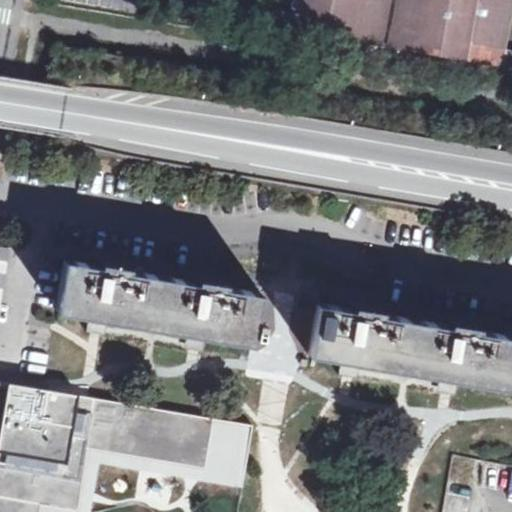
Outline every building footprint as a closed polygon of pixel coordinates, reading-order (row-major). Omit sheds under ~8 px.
[(308,0),(306,15),(281,10),(279,27),(381,43),(386,0),(308,0)] [(511,0),(400,0),(392,47),(511,67),(511,49),(508,49),(511,20),(511,0)] [(312,198),(264,190),(260,222),(308,230),(312,198)] [(112,267),(63,259),(59,280),(55,307),(89,315),(87,327),(105,330),(107,325),(180,336),(179,342),(198,346),(201,333),(248,342),(244,374),(289,384),(297,362),(305,364),(305,352),(340,357),(337,371),(359,374),(359,367),(431,379),(430,386),(450,389),(452,376),(511,387),(511,332),(464,325),(369,310),(210,283),(112,267)] [(207,419),(24,388),(19,413),(10,411),(9,417),(3,416),(0,432),(0,511),(37,511),(39,503),(73,509),(83,445),(200,467),(207,419)]
